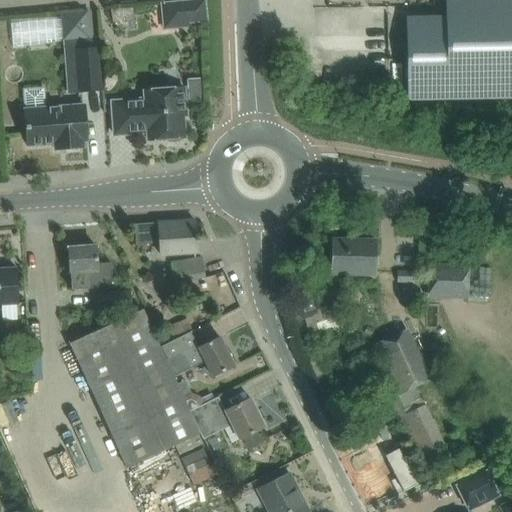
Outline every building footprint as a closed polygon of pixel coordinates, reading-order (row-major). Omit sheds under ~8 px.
[(204,0),(161,5),(163,29),(187,27),(186,23),(206,21),(204,0)] [(511,0),(445,0),(446,16),(405,17),(407,101),(511,99),(511,0)] [(91,11),(61,13),(61,18),(63,41),(93,37),(91,11)] [(98,49),(73,51),(77,92),(101,90),(98,49)] [(58,99),(57,80),(36,81),(36,99),(58,99)] [(112,102),(114,135),(147,132),(148,140),(185,138),(183,117),(186,116),(184,88),(144,91),(145,99),(112,102)] [(83,141),(87,141),(84,105),(25,110),(27,146),(54,144),(55,150),(84,147),(83,141)] [(196,235),(195,220),(134,224),(136,245),(160,243),(161,255),(197,252),(196,241),(198,241),(198,235),(196,235)] [(332,274),(375,275),(376,241),(333,240),(332,274)] [(111,263),(97,264),(96,247),(68,248),(70,273),(71,290),(98,288),(98,285),(112,285),(111,263)] [(202,258),(182,261),(171,263),(174,283),(205,278),(202,258)] [(429,298),(466,299),(467,265),(430,264),(429,298)] [(0,309),(0,305),(19,304),(17,268),(0,269),(0,309)] [(412,271),(397,271),(397,283),(412,284),(412,282),(419,282),(420,273),(412,273),(412,271)] [(130,292),(98,293),(99,311),(131,309),(130,292)] [(316,309),(302,313),(304,319),(309,336),(319,332),(331,327),(332,328),(339,336),(345,330),(350,329),(353,320),(338,303),(316,309)] [(180,455),(203,444),(198,435),(199,434),(189,412),(189,411),(182,397),(173,377),(166,361),(142,310),(70,343),(127,467),(175,445),(180,455)] [(168,325),(173,337),(198,327),(196,323),(204,320),(201,313),(168,325)] [(212,339),(234,334),(232,323),(210,328),(212,339)] [(408,329),(373,345),(396,394),(388,398),(397,417),(424,404),(417,386),(419,385),(432,378),(408,329)] [(234,366),(220,338),(199,348),(191,332),(160,348),(166,361),(173,377),(205,361),(212,377),(234,366)] [(190,393),(182,397),(189,411),(189,412),(200,406),(214,399),(211,393),(200,399),(199,396),(190,393)] [(189,412),(199,434),(202,440),(232,425),(239,440),(264,427),(250,399),(225,411),(218,397),(214,399),(200,406),(189,412)] [(435,448),(459,440),(445,398),(421,407),(435,448)] [(389,437),(384,427),(377,430),(382,441),(389,437)] [(419,484),(407,461),(393,468),(405,491),(419,484)] [(499,494),(485,467),(457,482),(470,508),(499,494)] [(307,511),(302,501),(300,503),(295,493),(297,491),(288,475),(260,489),(271,511),(270,511),(307,511)]
